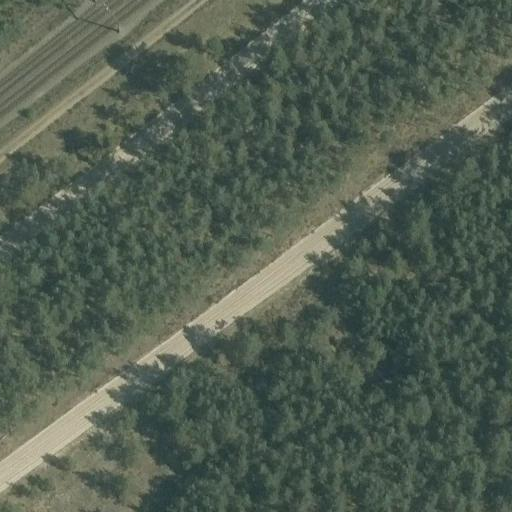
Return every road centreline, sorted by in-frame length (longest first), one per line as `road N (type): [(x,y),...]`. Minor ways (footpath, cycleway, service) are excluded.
road 1 (track): [(511,99),(0,478)]
road 2 (track): [(0,247),(319,0)]
road 3 (track): [(0,157),(201,0)]
